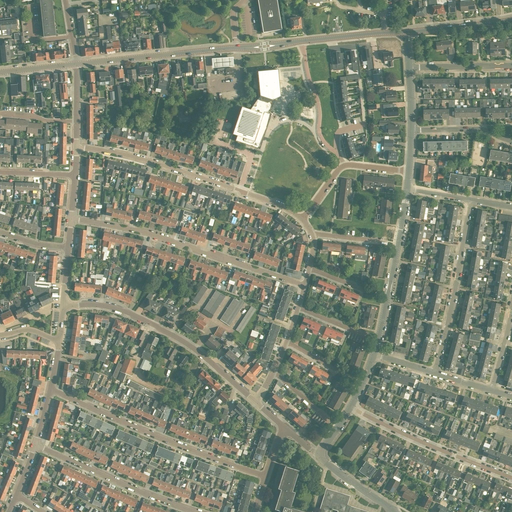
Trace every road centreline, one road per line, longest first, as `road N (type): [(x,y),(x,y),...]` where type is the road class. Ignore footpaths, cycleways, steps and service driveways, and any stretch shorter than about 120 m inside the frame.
road 1 (residential): [(304,285),(147,232),(71,219)]
road 2 (residential): [(302,219),(241,191),(77,147)]
road 3 (residential): [(265,476),(50,389)]
road 4 (residential): [(256,402),(195,349),(135,315),(98,304),(63,307)]
road 5 (residential): [(511,477),(350,404)]
road 6 (residential): [(433,372),(470,200)]
road 7 (residential): [(194,511),(36,444)]
road 8 (tertiary): [(374,355),(407,190)]
road 9 (secondary): [(76,64),(236,48)]
road 10 (residential): [(302,41),(321,137),(342,166)]
